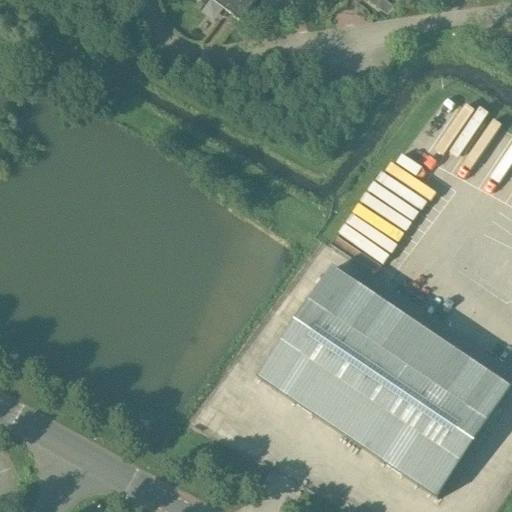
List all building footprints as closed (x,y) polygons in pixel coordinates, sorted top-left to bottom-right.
[(210,0),(241,22),(256,0),(210,0)] [(461,159),(491,113),(482,107),(451,152),(461,159)] [(511,132),(490,121),(482,135),(492,140),(485,153),(472,146),(456,174),(511,204),(511,132)] [(362,190),(331,249),(376,272),(385,255),(387,256),(425,184),(384,163),(369,193),(362,190)] [(332,270),(258,380),(437,501),(511,391),(332,270)]
